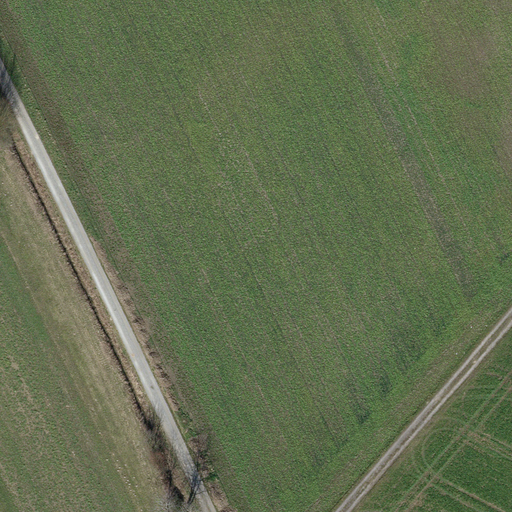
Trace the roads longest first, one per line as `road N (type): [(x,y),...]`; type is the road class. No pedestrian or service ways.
road 1 (track): [(209,511),(0,75)]
road 2 (track): [(344,511),(511,317)]
